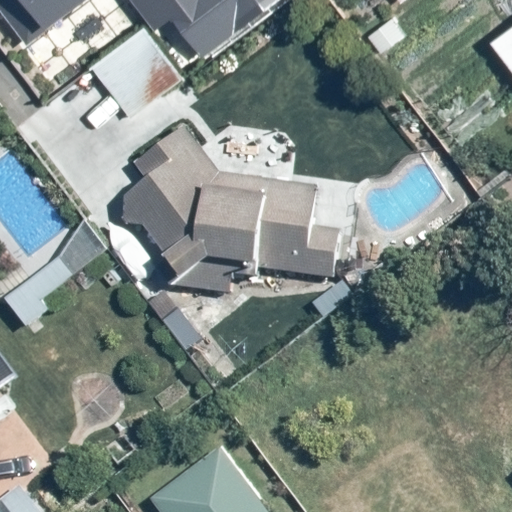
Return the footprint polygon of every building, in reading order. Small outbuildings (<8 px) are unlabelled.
[(82,0),(137,0),(157,26),(172,15),(182,30),(222,0),(0,0),(0,16),(22,45),(82,0)] [(187,74),(145,21),(93,63),(135,116),(187,74)] [(511,25),(497,37),(511,58),(511,25)] [(355,233),(358,180),(219,173),(192,143),(176,158),(160,141),(135,163),(151,181),(126,203),(195,279),(205,270),(344,277),(346,232),(355,233)] [(0,393),(22,377),(0,348),(0,293),(29,331),(54,311),(46,300),(101,258),(73,222),(15,266),(0,246),(0,393)] [(275,511),(219,445),(154,500),(164,511),(275,511)] [(0,511),(43,511),(23,483),(0,499),(0,511)]
